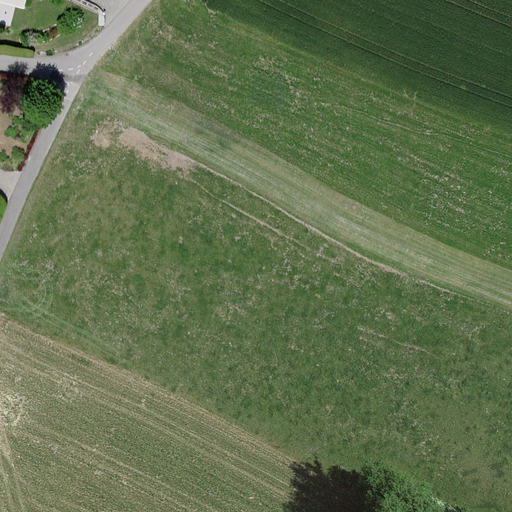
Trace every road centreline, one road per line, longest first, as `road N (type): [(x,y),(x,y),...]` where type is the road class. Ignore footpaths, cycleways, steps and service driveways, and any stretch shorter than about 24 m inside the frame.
road 1 (track): [(0,250),(82,71)]
road 2 (residential): [(0,64),(82,71),(147,0)]
